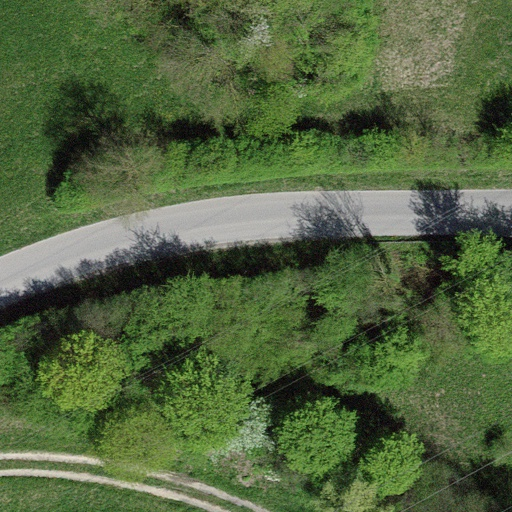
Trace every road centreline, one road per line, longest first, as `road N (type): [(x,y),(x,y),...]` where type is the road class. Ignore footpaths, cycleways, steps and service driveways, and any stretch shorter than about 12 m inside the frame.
road 1 (unclassified): [(0,285),(78,252),(216,220),(511,213)]
road 2 (track): [(0,465),(122,475),(244,511)]
